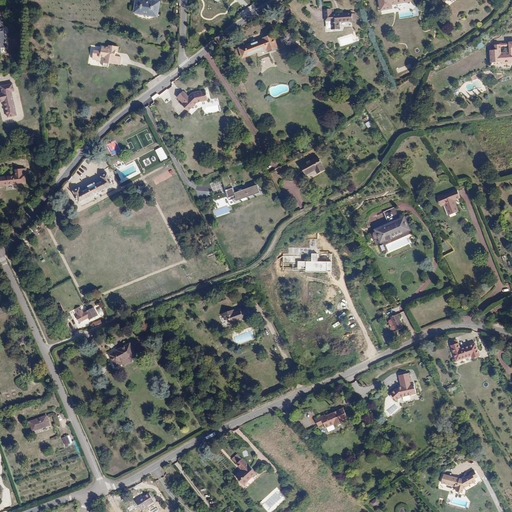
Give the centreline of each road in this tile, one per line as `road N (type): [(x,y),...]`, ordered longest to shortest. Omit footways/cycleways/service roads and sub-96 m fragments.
road 1 (residential): [(511,335),(464,324),(437,329),(103,489)]
road 2 (residential): [(103,489),(0,254)]
road 3 (residential): [(0,250),(142,97)]
road 4 (unknown): [(380,357),(326,248)]
road 5 (residential): [(181,68),(280,0)]
road 6 (residential): [(142,97),(186,182),(209,187)]
